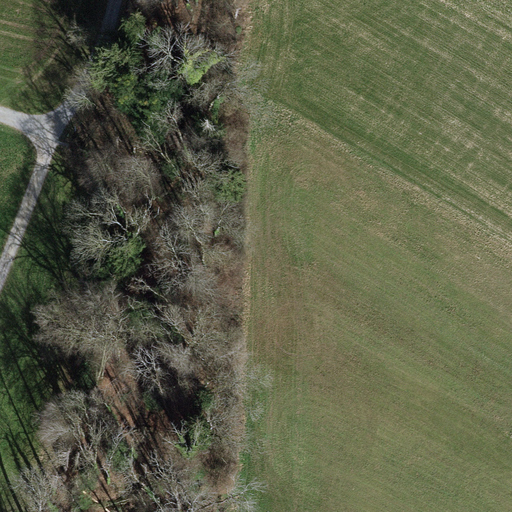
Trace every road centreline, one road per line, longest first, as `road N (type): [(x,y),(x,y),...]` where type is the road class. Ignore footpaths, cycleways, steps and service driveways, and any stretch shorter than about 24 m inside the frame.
road 1 (track): [(57,132),(0,276)]
road 2 (track): [(57,132),(112,0)]
